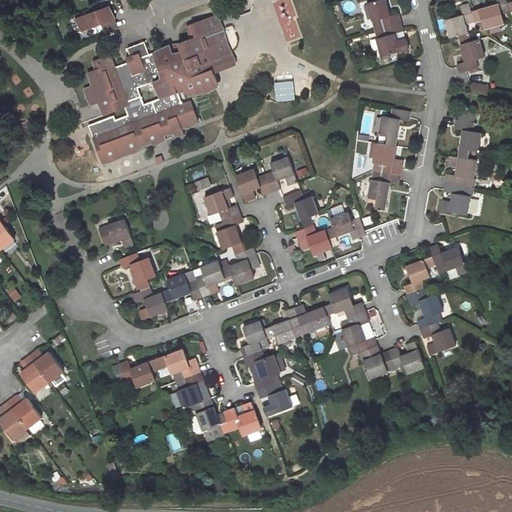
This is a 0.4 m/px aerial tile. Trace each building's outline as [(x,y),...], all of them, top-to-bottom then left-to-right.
[(288,0),(281,0),(275,2),(279,21),(293,18),(288,0)] [(377,0),(369,2),(367,3),(372,21),(373,21),(375,29),(401,22),(399,13),(391,15),(386,0),(377,0)] [(497,0),(498,5),(472,12),(474,21),(483,19),(485,27),(504,23),(501,14),(510,11),(507,2),(506,0),(497,0)] [(463,14),(445,19),(450,37),(459,35),(468,32),(466,23),(474,21),(472,12),(469,3),(460,5),(463,14)] [(109,6),(77,18),(82,31),(101,24),(105,33),(117,29),(114,20),(109,6)] [(86,127),(100,164),(198,127),(187,98),(216,88),(210,74),(235,65),(216,14),(184,26),(188,37),(147,53),(143,42),(120,50),(133,85),(123,89),(127,99),(137,95),(139,102),(125,108),(129,119),(116,124),(113,117),(86,127)] [(401,22),(375,29),(377,38),(382,56),(389,54),(399,51),(406,49),(409,49),(406,39),(397,41),(395,33),(403,31),(404,31),(401,22)] [(403,31),(395,33),(397,41),(406,39),(403,31)] [(478,38),(476,31),(469,33),(471,40),(478,38)] [(459,35),(466,61),(457,64),(460,73),(470,70),(478,68),(475,59),(484,57),(479,38),(471,41),(468,32),(459,35)] [(92,70),(84,72),(89,87),(82,89),(87,106),(96,103),(100,116),(129,108),(124,92),(122,92),(111,55),(90,61),(92,70)] [(479,84),(470,82),(472,90),(478,91),(479,84)] [(489,85),(479,84),(478,91),(488,93),(489,85)] [(411,111),(393,108),(391,117),(382,115),(379,134),(388,135),(386,144),(396,146),(399,127),(401,119),(409,121),(411,111)] [(462,110),(460,119),(470,121),(471,115),(472,112),(462,110)] [(463,130),(459,156),(468,158),(470,149),(479,151),(482,132),(473,131),(474,122),(470,121),(460,119),(456,119),(454,128),(463,130)] [(386,144),(377,143),(377,146),(375,157),(374,161),(373,170),(400,175),(402,166),(393,164),(394,159),(396,146),(386,144)] [(459,156),(450,155),(448,165),(457,166),(455,175),(447,173),(445,182),(472,187),(477,159),(468,158),(459,156)] [(274,171),(265,174),(272,191),(281,188),(278,180),(286,177),(289,185),(298,182),(288,156),(271,162),(274,171)] [(254,168),(236,175),(243,193),(246,201),(255,198),(252,189),(260,186),(263,195),(272,191),(265,174),(257,177),(254,168)] [(400,175),(373,170),(372,179),(368,197),(377,199),(375,207),(385,209),(389,190),(390,182),(399,184),(400,175)] [(204,180),(196,183),(199,190),(207,187),(204,180)] [(442,200),(440,209),(468,214),(472,187),(445,182),(443,191),(452,193),(451,201),(442,200)] [(231,187),(205,197),(211,214),(219,211),(223,219),(240,213),(237,204),(229,207),(225,199),(234,196),(231,187)] [(301,190),(283,197),(287,205),(295,202),(305,228),(314,224),(311,216),(319,213),(313,195),(304,198),(301,190)] [(211,214),(207,216),(210,224),(223,219),(219,211),(211,214)] [(287,214),(291,224),(298,222),(295,211),(287,214)] [(331,218),(334,227),(325,230),(329,239),(337,236),(354,229),(358,238),(367,235),(360,217),(356,218),(351,220),(348,211),(331,218)] [(240,213),(223,219),(224,222),(226,227),(218,231),(217,231),(224,248),(232,245),(236,254),(245,251),(235,225),(244,222),(240,213)] [(134,244),(125,218),(99,228),(105,245),(122,239),(125,247),(134,244)] [(0,249),(15,238),(0,219),(0,249)] [(224,222),(215,225),(218,231),(226,227),(224,222)] [(317,233),(314,224),(305,228),(296,231),(299,240),(308,237),(311,246),(314,254),(332,247),(329,239),(325,230),(317,233)] [(308,237),(299,240),(303,249),(311,246),(308,237)] [(438,244),(429,247),(432,255),(436,265),(436,264),(439,273),(448,270),(456,267),(459,275),(468,272),(459,246),(441,252),(438,244)] [(245,251),(236,254),(239,262),(230,266),(233,275),(237,283),(254,277),(251,269),(248,259),(256,256),(253,247),(245,251)] [(156,275),(149,257),(145,249),(120,259),(123,268),(131,264),(141,290),(150,287),(147,278),(156,275)] [(432,255),(406,265),(413,283),(404,286),(407,294),(425,288),(422,280),(430,276),(427,268),(436,265),(432,255)] [(256,256),(248,259),(251,269),(260,266),(256,256)] [(204,275),(196,279),(203,296),(212,293),(208,284),(216,281),(233,275),(230,266),(229,266),(222,269),(220,263),(219,260),(201,267),(204,274),(204,275)] [(227,261),(220,263),(222,269),(229,266),(227,261)] [(456,267),(448,270),(451,278),(459,275),(456,267)] [(170,288),(162,292),(166,301),(191,291),(194,300),(203,296),(196,279),(188,282),(185,273),(167,280),(170,288)] [(216,281),(208,284),(212,293),(220,290),(216,281)] [(18,293),(11,284),(6,288),(13,297),(18,293)] [(153,295),(150,287),(141,290),(132,293),(136,302),(144,299),(148,308),(151,316),(168,310),(166,301),(162,292),(153,295)] [(347,288),(329,294),(332,303),(336,312),(344,309),(347,317),(365,310),(362,302),(353,305),(347,288)] [(437,293),(428,296),(425,288),(407,294),(411,305),(420,301),(426,317),(417,320),(420,328),(438,322),(435,314),(438,312),(443,310),(437,293)] [(41,299),(47,295),(45,291),(39,295),(41,299)] [(189,312),(199,310),(196,301),(190,302),(189,298),(186,299),(189,312)] [(304,304),(295,307),(304,332),(313,329),(313,330),(330,323),(327,315),(336,312),(332,303),(307,312),(304,304)] [(289,319),(264,328),(267,337),(276,334),(279,343),(297,336),(296,335),(304,332),(295,307),(286,310),(287,311),(288,316),(289,319)] [(151,316),(148,308),(140,311),(143,319),(151,316)] [(350,325),(342,329),(352,355),(360,351),(370,348),(378,345),(375,336),(366,339),(361,324),(369,321),(365,310),(347,317),(349,320),(350,325)] [(10,322),(16,317),(13,313),(6,317),(10,322)] [(261,320),(243,327),(249,344),(241,347),(245,356),(262,349),(259,341),(267,337),(264,328),(261,320)] [(349,320),(340,324),(342,329),(350,325),(349,320)] [(369,321),(361,324),(366,339),(375,336),(369,321)] [(435,342),(427,345),(430,354),(456,345),(450,327),(441,330),(438,322),(420,328),(424,337),(432,334),(435,342)] [(61,334),(55,338),(59,343),(65,339),(61,334)] [(398,347),(389,350),(396,368),(404,365),(407,373),(425,367),(415,340),(406,344),(409,352),(401,355),(398,347)] [(378,345),(370,348),(373,357),(381,353),(378,345)] [(39,348),(36,350),(41,357),(44,355),(39,348)] [(370,348),(360,351),(370,378),(396,368),(389,350),(381,353),(373,357),(370,348)] [(187,361),(183,349),(166,355),(157,359),(161,368),(169,365),(172,373),(174,372),(181,370),(184,378),(201,371),(198,363),(189,366),(187,361)] [(262,349),(245,356),(249,366),(250,366),(257,363),(263,378),(255,381),(254,381),(257,390),(275,383),(272,375),(277,373),(280,372),(275,357),(274,354),(265,357),(262,349)] [(26,368),(21,373),(35,392),(51,380),(56,387),(67,378),(62,372),(64,370),(50,351),(44,355),(41,357),(36,350),(24,360),(29,366),(26,368)] [(280,355),(275,357),(280,372),(286,370),(280,355)] [(189,366),(198,363),(196,358),(187,361),(189,366)] [(161,368),(157,359),(132,368),(128,360),(119,363),(120,364),(125,379),(126,381),(135,378),(137,384),(138,386),(155,380),(152,371),(161,368)] [(257,363),(250,366),(255,381),(263,378),(257,363)] [(125,379),(120,364),(113,366),(119,381),(125,379)] [(184,378),(181,370),(174,372),(178,380),(184,378)] [(201,371),(184,378),(187,386),(181,389),(178,390),(184,407),(186,406),(193,404),(203,400),(196,383),(204,380),(201,371)] [(277,373),(272,375),(275,383),(280,381),(277,373)] [(305,380),(294,373),(292,376),(303,384),(305,380)] [(292,376),(290,380),(301,387),(303,384),(292,376)] [(135,378),(126,381),(128,387),(137,384),(135,378)] [(187,386),(184,378),(178,380),(181,389),(187,386)] [(318,393),(326,391),(323,379),(315,381),(318,393)] [(280,381),(275,383),(278,391),(283,389),(280,381)] [(275,383),(257,390),(260,399),(269,395),(272,403),(264,407),(267,416),(293,406),(286,388),(283,389),(278,391),(275,383)] [(335,393),(349,388),(347,383),(333,388),(335,393)] [(22,392),(17,396),(22,402),(27,398),(22,392)] [(4,415),(0,418),(0,420),(13,439),(14,438),(26,429),(29,427),(40,418),(42,417),(28,398),(27,398),(22,402),(19,404),(14,397),(1,406),(7,413),(4,415)] [(203,400),(193,404),(195,408),(203,430),(205,429),(209,439),(224,433),(224,432),(232,429),(226,411),(217,414),(211,397),(203,400)] [(261,428),(252,401),(243,405),(245,414),(238,416),(234,408),(232,409),(226,411),(232,429),(241,425),(244,434),(261,428)] [(243,405),(234,408),(238,416),(245,414),(243,405)] [(40,418),(29,427),(34,433),(45,425),(40,418)] [(281,427),(278,419),(272,421),(274,429),(281,427)] [(26,429),(14,438),(18,444),(31,435),(26,429)] [(170,453),(179,452),(176,432),(167,434),(170,453)] [(103,433),(91,437),(94,442),(105,439),(103,433)] [(114,461),(107,464),(111,473),(118,471),(114,461)] [(57,470),(50,475),(54,481),(61,477),(57,470)] [(118,471),(111,473),(113,480),(120,477),(118,471)] [(90,473),(85,476),(91,485),(98,484),(90,473)]
